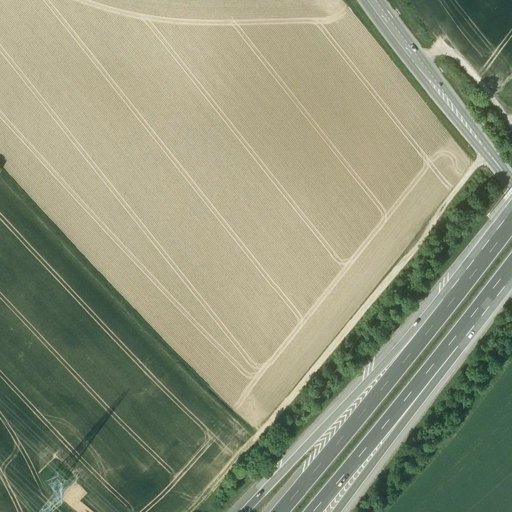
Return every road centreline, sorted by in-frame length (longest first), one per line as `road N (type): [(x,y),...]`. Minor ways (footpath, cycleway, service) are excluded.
road 1 (track): [(486,151),(190,511)]
road 2 (motorway): [(451,301),(247,511)]
road 3 (motorway): [(451,301),(284,511)]
road 4 (tertiary): [(371,0),(511,185)]
road 5 (motorway): [(316,511),(453,341)]
road 6 (motorway): [(337,511),(453,341)]
road 7 (track): [(417,61),(448,52),(511,118)]
